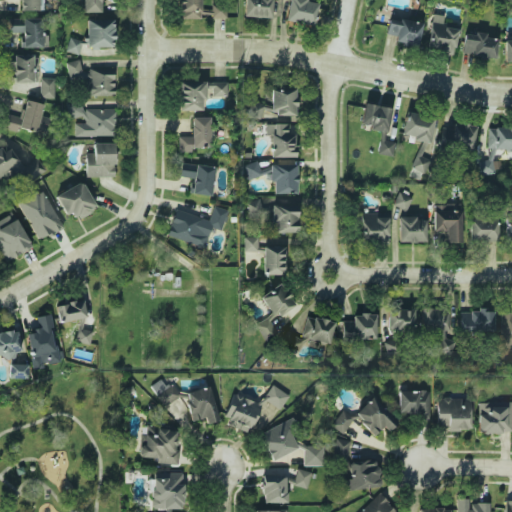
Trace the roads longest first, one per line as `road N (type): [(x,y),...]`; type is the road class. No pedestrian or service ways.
road 1 (residential): [(343,0),(330,62),(322,278),(511,277)]
road 2 (residential): [(143,49),(265,51),(423,86),(511,93)]
road 3 (residential): [(143,0),(136,190),(124,218),(94,237)]
